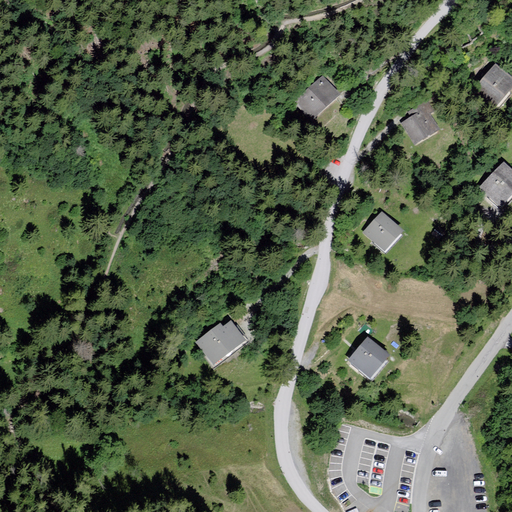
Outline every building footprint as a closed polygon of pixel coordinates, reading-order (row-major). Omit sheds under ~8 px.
[(511,78),(495,64),(473,90),(494,108),(511,87),(511,78)] [(322,75),(294,102),(312,121),(340,93),(322,75)] [(416,112),(401,123),(415,145),(439,128),(429,113),(434,110),(430,104),(416,112)] [(511,169),(504,161),(479,187),(500,207),(511,194),(511,169)] [(382,211),(363,232),(384,251),(403,230),(382,211)] [(220,322),(195,342),(214,364),(246,339),(231,320),(224,326),(220,322)] [(368,336),(348,360),(370,379),(390,355),(368,336)]
